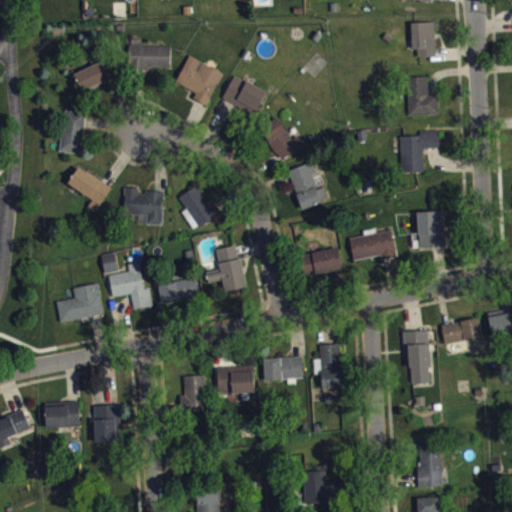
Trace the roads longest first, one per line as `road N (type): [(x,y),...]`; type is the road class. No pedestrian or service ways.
road 1 (residential): [(0,375),(373,303),(511,267)]
road 2 (residential): [(484,272),(476,0)]
road 3 (residential): [(284,320),(264,201),(154,136)]
road 4 (residential): [(8,48),(15,110),(0,282)]
road 5 (residential): [(373,303),(383,511)]
road 6 (residential): [(156,511),(149,347)]
